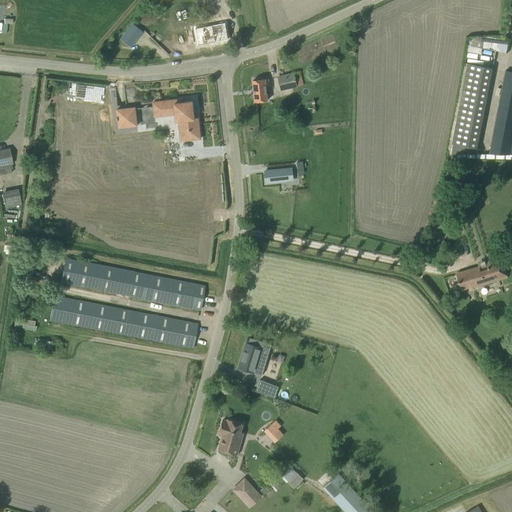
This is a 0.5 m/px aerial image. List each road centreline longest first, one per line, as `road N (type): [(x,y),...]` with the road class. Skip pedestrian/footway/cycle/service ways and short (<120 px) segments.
road 1 (unclassified): [(139,511),(184,451),(238,233)]
road 2 (unclassified): [(498,245),(454,268),(420,271),(238,233)]
road 3 (unclassified): [(0,59),(128,71),(224,59)]
road 4 (unclassified): [(238,233),(224,59)]
road 5 (unclassified): [(224,59),(371,0)]
